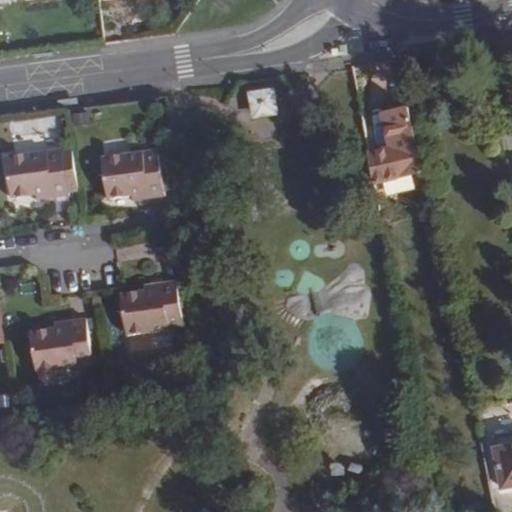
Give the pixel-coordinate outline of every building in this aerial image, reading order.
[(272,88),(245,91),(248,117),(275,114),(272,88)] [(370,153),(375,183),(423,172),(410,109),(383,115),(389,149),(370,153)] [(77,189),(71,148),(63,149),(61,147),(3,156),(9,199),(34,195),(50,192),(51,197),(69,194),(69,191),(77,189)] [(145,196),(146,200),(162,198),(154,147),(100,155),(107,202),(130,198),(145,196)] [(160,290),(143,292),(122,294),(128,335),(182,327),(181,320),(177,290),(176,281),(160,283),(160,290)] [(142,285),(143,292),(160,290),(160,283),(142,285)] [(71,323),(55,325),(32,328),(38,372),(94,364),(88,324),(87,315),(70,318),(71,323)] [(88,324),(93,356),(104,354),(99,322),(88,324)] [(511,445),(496,448),(502,488),(511,486),(511,445)]
